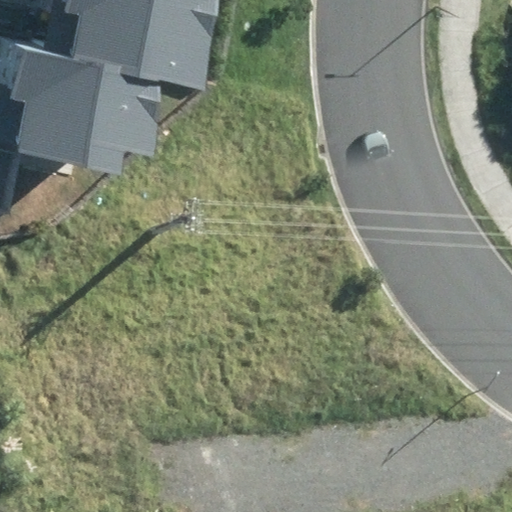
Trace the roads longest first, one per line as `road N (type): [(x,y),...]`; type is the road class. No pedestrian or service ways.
road 1 (residential): [(377,0),(379,99),(398,204),(459,300),(511,351)]
road 2 (track): [(268,511),(511,454)]
